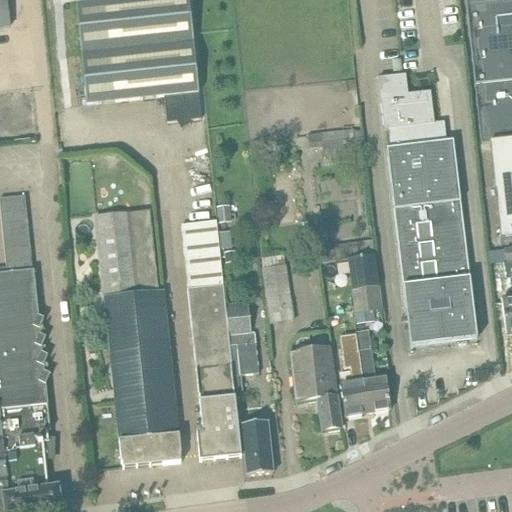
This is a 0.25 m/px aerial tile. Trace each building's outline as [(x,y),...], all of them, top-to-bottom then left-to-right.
[(0,0),(0,28),(9,27),(5,0),(0,0)] [(199,120),(197,95),(187,0),(123,0),(76,5),(86,106),(165,98),(167,124),(199,120)] [(511,0),(465,0),(481,144),(490,143),(500,240),(511,238),(511,0)] [(405,74),(377,78),(383,130),(387,130),(388,130),(390,150),(386,150),(408,329),(410,349),(456,344),(456,346),(467,345),(467,342),(477,341),(474,321),(452,142),(443,143),(442,132),(431,134),(430,125),(434,124),(430,91),(407,94),(405,74)] [(62,132),(62,151),(98,150),(97,131),(62,132)] [(357,131),(312,132),(312,147),(357,146),(357,131)] [(0,207),(6,268),(0,268),(0,511),(49,511),(61,510),(57,483),(46,484),(42,443),(47,442),(46,432),(50,432),(45,385),(49,376),(44,373),(43,366),(47,357),(42,355),(41,348),(45,339),(37,337),(37,329),(43,320),(38,318),(33,272),(32,272),(24,197),(0,199),(0,207)] [(223,224),(232,224),(231,208),(222,208),(223,224)] [(128,214),(115,215),(95,217),(117,426),(110,427),(112,446),(119,445),(121,465),(122,465),(123,470),(124,470),(123,465),(162,461),(162,466),(181,464),(180,455),(181,455),(179,435),(177,435),(162,291),(136,294),(128,214)] [(241,458),(223,285),(217,225),(182,228),(188,289),(187,289),(202,433),(197,434),(200,462),(241,458)] [(511,249),(503,251),(504,263),(506,278),(511,277),(511,249)] [(224,254),(225,265),(236,264),(235,253),(224,254)] [(378,289),(373,257),(347,261),(352,293),(378,289)] [(288,267),(264,271),(272,325),(296,322),(288,267)] [(511,335),(511,277),(511,279),(511,300),(502,302),(506,337),(511,335)] [(378,289),(352,293),(354,313),(355,313),(374,310),(381,308),(378,289)] [(242,378),(260,377),(255,335),(238,336),(242,378)] [(367,415),(356,341),(356,339),(340,341),(345,371),(352,370),(355,385),(340,387),(345,419),(367,415)] [(368,340),(356,341),(367,415),(390,412),(385,380),(375,381),(368,340)] [(329,349),(288,355),(295,404),(317,401),(321,433),(341,430),(329,349)] [(238,426),(241,457),(245,457),(247,478),(272,475),(267,423),(238,426)]
